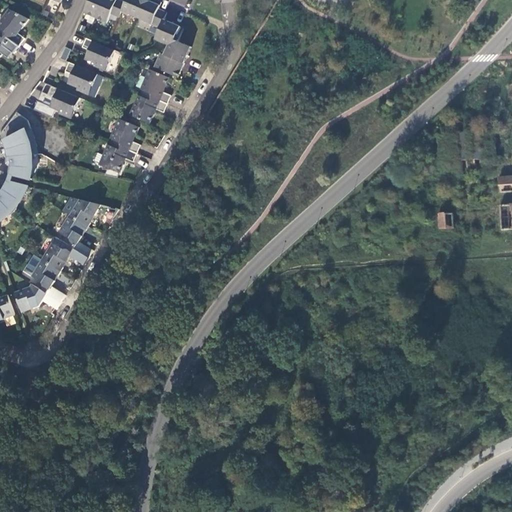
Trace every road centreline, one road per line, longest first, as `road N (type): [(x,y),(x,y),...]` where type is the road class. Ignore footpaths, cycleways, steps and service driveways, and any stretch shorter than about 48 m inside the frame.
road 1 (residential): [(511,28),(217,311),(172,389),(141,511)]
road 2 (residential): [(228,0),(229,60),(58,340),(37,358),(0,351)]
road 3 (track): [(309,269),(310,293),(353,413),(388,468),(434,496),(511,500)]
road 4 (residential): [(80,0),(0,117)]
